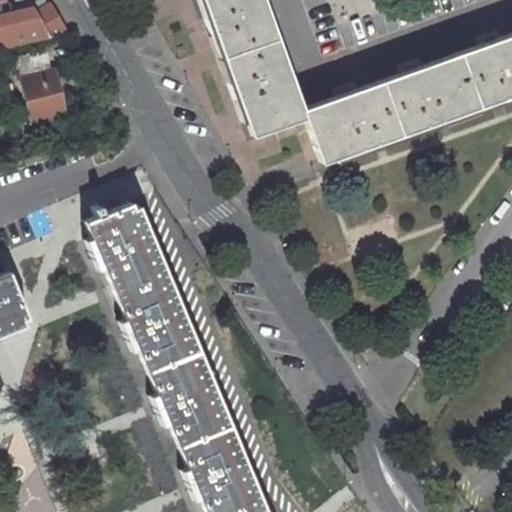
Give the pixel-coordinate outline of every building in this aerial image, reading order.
[(259,0),(198,0),(229,83),(249,137),(303,118),(320,162),(511,91),(511,32),(301,111),(259,0)] [(32,42),(25,15),(12,18),(18,45),(32,42)] [(51,67),(46,48),(15,55),(31,121),(65,113),(54,67),(51,67)] [(207,511),(260,511),(133,200),(106,211),(103,204),(95,207),(97,214),(88,218),(207,511)] [(0,327),(28,317),(10,272),(0,275),(0,327)]
